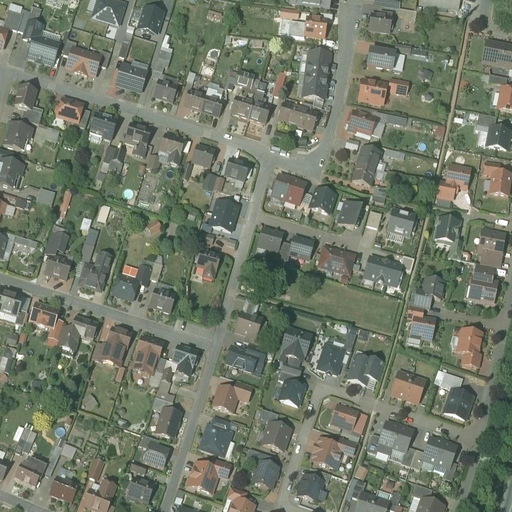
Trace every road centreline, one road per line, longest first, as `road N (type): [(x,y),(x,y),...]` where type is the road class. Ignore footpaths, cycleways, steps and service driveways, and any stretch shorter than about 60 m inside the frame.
road 1 (residential): [(479,442),(320,390),(279,506),(294,511)]
road 2 (residential): [(7,72),(270,157)]
road 3 (residential): [(0,277),(215,348)]
road 4 (residential): [(215,348),(270,157)]
road 5 (residential): [(270,157),(303,163),(321,155),(349,16)]
road 6 (residential): [(163,511),(215,348)]
